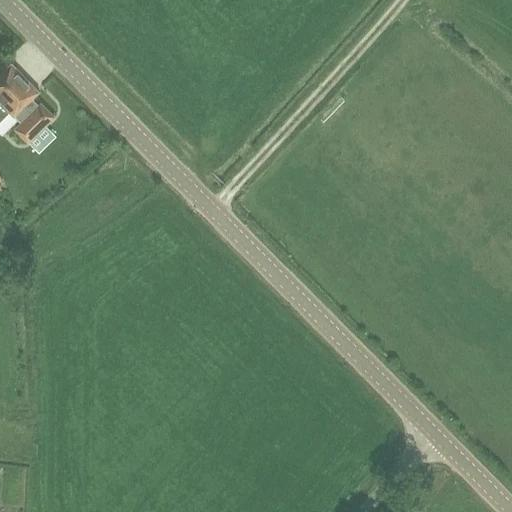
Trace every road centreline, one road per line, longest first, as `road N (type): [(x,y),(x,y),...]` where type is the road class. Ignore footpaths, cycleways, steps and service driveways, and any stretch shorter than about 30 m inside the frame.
road 1 (tertiary): [(433,434),(0,4)]
road 2 (track): [(211,209),(401,0)]
